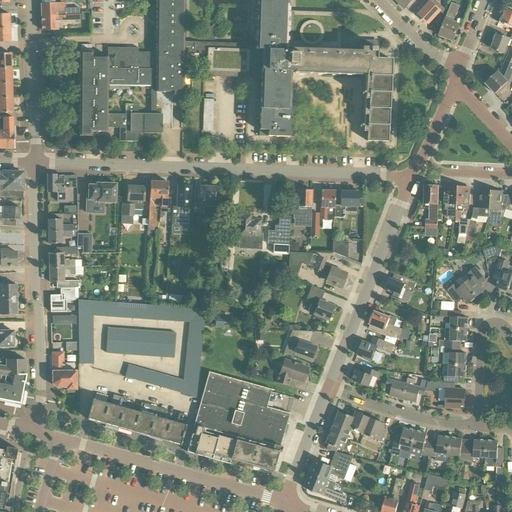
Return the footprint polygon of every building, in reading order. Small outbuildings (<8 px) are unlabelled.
[(58,16),(77,16),(77,9),(66,10),(66,4),(73,4),(72,0),(60,0),(60,3),(41,4),(42,17),(58,16)] [(162,114),(157,114),(157,92),(172,93),(172,97),(184,97),(185,54),(201,54),(201,50),(204,50),(204,43),(185,42),(185,0),(156,0),(156,53),(138,53),(138,48),(108,48),(107,57),(93,56),(93,52),(80,52),(80,136),(92,136),(92,132),(108,132),(108,128),(120,128),(120,141),(138,142),(138,133),(162,133),(162,114)] [(289,137),(291,71),(295,71),(296,71),(296,49),(334,50),(335,44),(337,44),(337,45),(338,45),(338,43),(338,40),(338,38),(338,36),(338,34),(337,32),(337,30),(336,28),(335,26),(333,24),(333,25),(333,26),(328,26),(329,17),(295,16),(295,21),(287,20),(287,0),(257,0),(256,39),(246,39),(246,43),(204,43),(204,50),(208,50),(207,72),(249,73),(249,71),(262,72),(259,136),(289,137)] [(396,0),(405,9),(413,0),(396,0)] [(427,0),(430,2),(419,14),(429,24),(440,11),(443,14),(445,9),(435,0),(427,0)] [(439,36),(453,41),(460,25),(451,22),(454,14),(456,15),(460,6),(452,3),(439,36)] [(511,10),(507,8),(502,22),(511,25),(511,10)] [(90,12),(81,12),(81,20),(90,20),(90,12)] [(0,28),(10,28),(10,14),(0,14),(0,28)] [(77,16),(58,16),(42,17),(42,31),(58,30),(58,21),(77,21),(77,16)] [(201,30),(204,34),(209,29),(206,25),(205,26),(201,30)] [(0,42),(10,42),(10,28),(0,28),(0,42)] [(508,48),(511,40),(511,39),(497,34),(491,49),(505,54),(509,55),(506,61),(511,63),(511,49),(508,48)] [(296,71),(295,71),(295,73),(366,76),(364,132),(365,132),(367,132),(367,141),(388,142),(391,59),(376,59),(377,48),(376,48),(376,43),(361,42),(361,51),(334,50),(296,49),(296,71)] [(0,68),(12,68),(11,53),(0,53),(0,68)] [(508,82),(511,73),(511,63),(506,61),(501,75),(498,72),(486,84),(496,94),(508,82)] [(12,68),(0,68),(0,83),(12,83),(12,68)] [(12,83),(0,83),(0,98),(13,98),(12,83)] [(13,98),(0,98),(0,113),(13,113),(13,98)] [(204,99),(203,130),(213,131),(214,99),(204,99)] [(0,117),(0,148),(13,149),(14,147),(13,117),(4,118),(5,132),(1,132),(1,129),(2,129),(1,118),(0,117)] [(0,172),(0,189),(9,190),(9,198),(23,198),(23,190),(24,190),(23,175),(21,173),(0,172)] [(63,188),(77,188),(77,176),(56,176),(56,175),(47,175),(48,193),(57,193),(57,202),(65,202),(65,192),(63,192),(63,188)] [(155,206),(158,207),(159,207),(160,182),(151,182),(149,226),(156,226),(156,212),(155,212),(155,206)] [(169,183),(160,182),(159,207),(161,207),(161,213),(171,213),(171,198),(168,198),(169,183)] [(97,186),(89,185),(88,194),(87,194),(86,215),(104,215),(104,205),(116,206),(116,184),(97,184),(97,186)] [(128,186),(127,204),(122,204),(121,225),(133,226),(134,211),(143,212),(143,205),(144,202),(145,187),(143,187),(143,186),(137,186),(137,187),(128,186)] [(189,228),(190,207),(190,186),(178,186),(178,206),(173,206),(172,228),(189,228)] [(438,229),(439,187),(425,186),(424,204),(430,204),(430,220),(426,220),(426,229),(438,229)] [(205,201),(215,201),(216,187),(200,187),(199,203),(194,203),(194,213),(205,213),(205,201)] [(447,217),(456,218),(457,209),(458,187),(446,187),(445,210),(447,210),(447,217)] [(460,223),(460,234),(467,234),(471,220),(461,220),(461,211),(463,212),(464,209),(469,210),(470,188),(458,187),(457,209),(456,218),(456,223),(460,223)] [(295,207),(295,219),(311,219),(312,214),(312,191),(298,190),(297,207),(295,207)] [(327,220),(327,215),(334,215),(335,206),(335,191),(321,191),(321,208),(321,220),(327,220)] [(480,191),(479,208),(478,217),(490,217),(491,191),(480,191)] [(491,191),(490,217),(487,224),(501,225),(506,210),(506,209),(510,195),(503,195),(503,192),(491,191)] [(341,206),(335,206),(334,215),(334,218),(344,218),(345,212),(357,213),(358,207),(366,207),(366,199),(358,199),(359,192),(341,192),(341,206)] [(3,214),(0,213),(0,225),(15,227),(16,220),(20,220),(20,208),(4,207),(3,214)] [(263,235),(259,235),(260,221),(250,220),(250,216),(248,216),(247,215),(244,215),(243,216),(239,216),(238,234),(240,234),(240,249),(262,250),(263,235)] [(268,244),(274,244),(288,245),(289,245),(291,217),(279,216),(279,228),(275,228),(275,231),(269,231),(268,244)] [(49,232),(72,231),(78,231),(78,225),(62,226),(62,219),(48,220),(49,232)] [(476,222),(471,220),(467,234),(472,235),(476,223),(476,222)] [(72,231),(49,232),(49,244),(62,244),(62,234),(64,234),(64,237),(73,237),(72,231)] [(92,235),(78,235),(78,234),(77,234),(77,247),(83,247),(83,253),(92,253),(91,253),(92,235)] [(348,259),(349,242),(333,241),(333,253),(348,259)] [(290,251),(290,252),(298,252),(299,243),(290,243),(290,251)] [(215,244),(215,251),(227,252),(228,245),(215,244)] [(289,255),(289,245),(288,245),(274,244),(273,254),(289,255)] [(492,248),(484,250),(487,259),(495,256),(492,248)] [(8,250),(0,250),(0,255),(1,256),(1,266),(10,266),(10,267),(11,267),(11,266),(17,266),(17,264),(18,264),(18,259),(17,259),(16,252),(8,252),(8,250)] [(480,252),(475,256),(479,261),(484,257),(480,252)] [(309,266),(314,268),(314,269),(321,272),(329,274),(326,281),(335,284),(335,285),(337,286),(337,285),(342,287),(342,286),(344,287),(346,281),(345,280),(347,274),(324,265),(326,260),(311,254),(290,253),(288,273),(297,276),(302,264),(308,267),(309,266)] [(50,268),(75,268),(75,260),(63,260),(63,254),(49,254),(50,268)] [(508,291),(511,277),(511,273),(507,272),(509,267),(498,263),(493,279),(499,281),(496,287),(508,291)] [(50,283),(61,282),(64,282),(64,276),(76,275),(75,268),(50,268),(50,283)] [(476,268),(462,279),(477,297),(486,290),(482,284),(486,280),(476,268)] [(413,293),(417,282),(397,274),(395,280),(390,278),(385,290),(393,293),(392,297),(399,300),(404,289),(413,293)] [(467,305),(477,297),(462,279),(460,277),(455,281),(457,283),(448,290),(458,303),(463,299),(467,305)] [(0,300),(17,300),(17,299),(18,297),(18,294),(17,293),(17,285),(5,285),(4,283),(1,283),(0,284),(0,300)] [(325,292),(312,286),(306,302),(311,304),(308,312),(314,314),(315,315),(314,318),(322,320),(323,318),(329,320),(334,307),(321,301),(325,292)] [(71,295),(71,289),(61,289),(59,289),(59,295),(50,295),(51,311),(66,311),(65,295),(71,295)] [(199,294),(198,305),(205,305),(206,295),(199,294)] [(17,300),(0,300),(0,315),(17,315),(17,307),(19,306),(18,302),(17,301),(17,300)] [(103,317),(104,302),(79,300),(79,315),(93,316),(103,317)] [(205,310),(185,308),(184,323),(190,323),(204,325),(205,310)] [(451,323),(451,329),(467,330),(468,318),(461,318),(462,312),(441,311),(440,317),(447,317),(447,323),(451,323)] [(390,338),(398,339),(399,339),(403,330),(388,324),(391,318),(375,312),(370,324),(382,329),(380,334),(386,336),(390,338)] [(79,324),(79,323),(79,316),(51,317),(51,324),(79,324)] [(215,327),(232,328),(233,318),(216,316),(215,327)] [(255,327),(255,341),(264,341),(265,328),(255,327)] [(467,330),(451,329),(446,329),(446,341),(440,341),(440,347),(445,347),(460,347),(460,342),(467,342),(467,330)] [(0,347),(14,347),(14,345),(15,344),(16,343),(16,342),(15,340),(14,339),(13,331),(0,331),(0,347)] [(294,358),(295,356),(313,362),(317,350),(309,346),(314,332),(300,331),(293,331),(284,355),(294,358)] [(392,354),(398,339),(390,338),(386,336),(384,341),(374,337),(371,345),(363,342),(358,355),(363,357),(362,358),(363,359),(364,357),(372,360),(377,348),(392,354)] [(414,350),(415,342),(407,341),(406,349),(414,350)] [(78,343),(66,343),(66,351),(78,351),(78,343)] [(460,347),(445,347),(445,353),(449,353),(449,365),(466,366),(467,354),(460,353),(460,347)] [(57,388),(58,388),(67,387),(67,390),(68,390),(68,392),(76,392),(76,389),(77,389),(77,371),(74,371),(74,364),(64,364),(63,353),(52,353),(53,384),(57,388)] [(93,356),(79,356),(79,364),(94,364),(93,356)] [(304,383),(309,368),(296,364),(295,361),(292,362),(285,359),(280,374),(277,373),(275,382),(289,387),(292,379),(304,383)] [(26,375),(26,374),(26,360),(8,360),(8,366),(0,364),(0,374),(6,375),(26,375)] [(135,366),(129,365),(126,373),(132,375),(135,366)] [(466,366),(449,365),(448,377),(444,376),(444,383),(456,383),(459,383),(459,377),(465,378),(466,366)] [(141,368),(135,366),(132,375),(131,379),(137,381),(141,368)] [(147,370),(141,368),(137,381),(143,383),(147,370)] [(366,368),(364,373),(357,370),(352,381),(369,387),(373,376),(378,378),(380,373),(366,368)] [(143,383),(149,384),(152,371),(147,370),(143,383)] [(158,373),(152,371),(149,384),(155,386),(158,373)] [(164,375),(158,373),(155,386),(161,388),(164,375)] [(199,374),(185,373),(184,380),(183,394),(197,398),(199,374)] [(191,438),(187,452),(251,470),(252,466),(230,460),(237,435),(280,447),(290,414),(268,408),(273,390),(209,373),(191,438)] [(0,399),(9,401),(20,404),(24,383),(25,383),(26,375),(6,375),(0,374),(0,399)] [(170,376),(164,375),(161,388),(167,389),(170,376)] [(176,379),(176,378),(170,376),(167,389),(173,391),(176,379)] [(184,380),(176,378),(176,379),(173,391),(183,394),(184,380)] [(407,384),(403,399),(417,403),(419,394),(425,395),(426,391),(426,389),(421,388),(414,386),(416,380),(408,378),(407,384)] [(390,396),(403,399),(407,384),(393,381),(388,379),(386,385),(392,387),(390,396)] [(456,383),(444,383),(428,382),(426,389),(426,391),(434,392),(434,389),(446,389),(446,407),(454,407),(454,409),(461,409),(461,406),(464,406),(465,390),(456,389),(456,383)] [(93,399),(88,419),(119,427),(124,408),(106,403),(107,397),(96,394),(94,400),(93,399)] [(119,427),(134,432),(149,436),(157,411),(150,409),(149,415),(124,408),(119,427)] [(149,436),(181,445),(186,425),(164,419),(166,413),(157,411),(149,436)] [(330,450),(336,452),(337,452),(339,448),(344,450),(352,428),(361,432),(360,433),(382,442),(387,429),(384,428),(385,424),(357,412),(356,413),(350,411),(348,415),(340,412),(327,443),(330,444),(327,449),(330,450)] [(411,452),(412,448),(416,431),(404,428),(402,435),(397,433),(393,448),(411,452)] [(422,455),(429,456),(432,442),(426,441),(427,434),(416,431),(412,448),(423,450),(422,455)] [(283,447),(280,447),(237,435),(230,460),(252,466),(273,471),(279,452),(281,453),(283,447)] [(447,462),(448,455),(451,438),(439,436),(438,443),(432,442),(429,456),(436,457),(435,461),(447,462)] [(451,438),(448,455),(460,456),(460,461),(466,461),(468,447),(462,446),(463,440),(451,438)] [(474,460),(485,461),(486,441),(474,441),(474,447),(468,447),(466,461),(473,462),(474,460)] [(486,441),(485,461),(485,468),(497,468),(501,468),(501,465),(503,465),(504,449),(498,449),(498,442),(486,441)] [(0,505),(5,506),(6,499),(9,500),(11,485),(7,485),(7,482),(8,482),(8,481),(7,481),(10,463),(12,462),(15,462),(15,460),(16,460),(16,458),(18,449),(14,448),(7,447),(3,446),(0,446),(0,445),(0,505)] [(337,452),(336,452),(331,466),(316,460),(311,473),(329,480),(331,474),(345,480),(354,457),(337,452)] [(336,483),(329,480),(311,473),(305,488),(345,504),(348,497),(333,491),(336,483)] [(432,492),(433,487),(433,486),(436,477),(436,476),(429,475),(428,476),(426,487),(425,490),(432,492)] [(398,479),(395,486),(393,495),(395,495),(394,500),(386,497),(381,511),(396,511),(405,481),(398,479)] [(502,483),(498,483),(498,495),(506,495),(506,483),(502,483)] [(415,505),(419,491),(420,486),(412,484),(404,511),(419,511),(421,506),(415,505)] [(458,493),(456,492),(452,506),(454,507),(452,511),(460,511),(465,495),(458,493)] [(479,511),(480,501),(468,501),(465,511),(479,511)] [(433,504),(428,503),(426,510),(425,510),(424,511),(433,511),(431,511),(433,504)]
